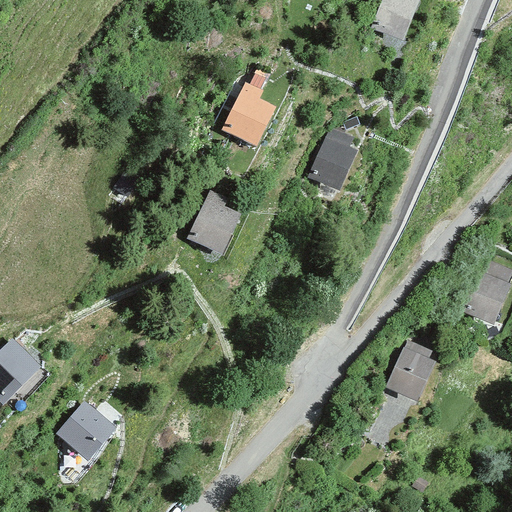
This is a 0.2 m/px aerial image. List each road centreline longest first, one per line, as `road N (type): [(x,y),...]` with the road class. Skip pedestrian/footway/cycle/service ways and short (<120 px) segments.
road 1 (residential): [(320,377),(422,169),(492,0)]
road 2 (residential): [(320,377),(511,163)]
road 3 (residential): [(199,511),(320,377)]
